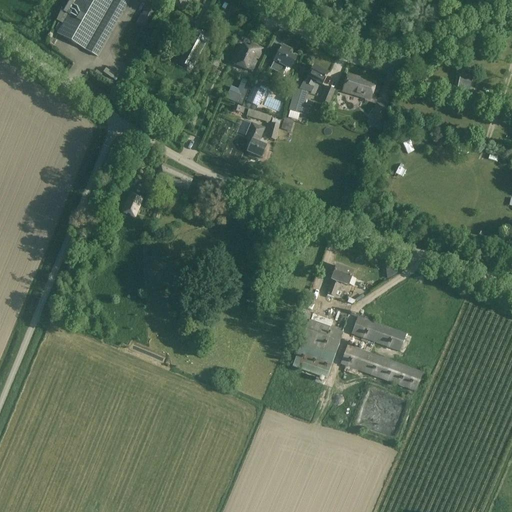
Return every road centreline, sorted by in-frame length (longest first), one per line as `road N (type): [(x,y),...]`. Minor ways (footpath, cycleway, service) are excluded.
road 1 (unclassified): [(511,288),(248,191),(116,120)]
road 2 (unclassified): [(0,405),(116,120)]
road 3 (unclassified): [(511,13),(379,63),(309,37),(253,0)]
road 4 (unclassified): [(116,120),(0,34)]
